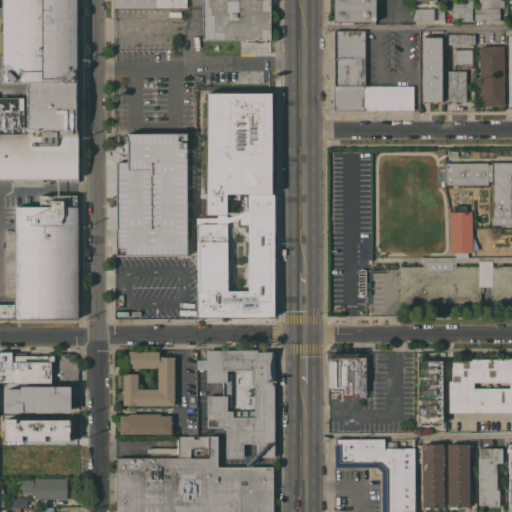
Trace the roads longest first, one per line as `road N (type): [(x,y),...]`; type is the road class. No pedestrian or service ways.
road 1 (residential): [(97,511),(92,0)]
road 2 (residential): [(511,334),(0,337)]
road 3 (secondary): [(302,511),(304,1)]
road 4 (residential): [(511,128),(304,130)]
